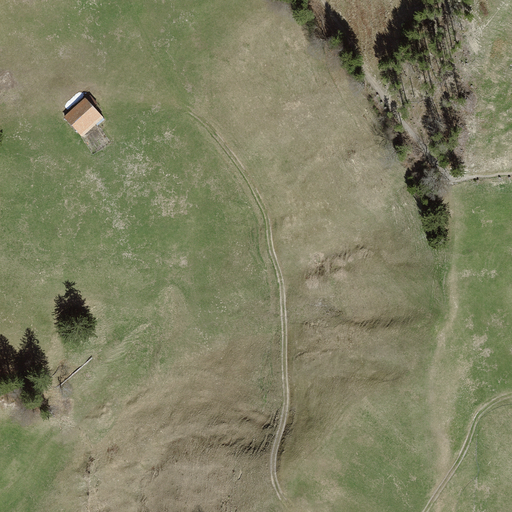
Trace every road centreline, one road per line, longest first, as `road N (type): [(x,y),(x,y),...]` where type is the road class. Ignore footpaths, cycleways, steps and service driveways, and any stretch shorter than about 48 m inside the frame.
road 1 (track): [(294,511),(268,482),(271,454),(294,418),(297,396),(289,281),(271,217),(237,155),(183,105),(152,62),(120,0)]
road 2 (track): [(511,395),(480,411),(420,511)]
